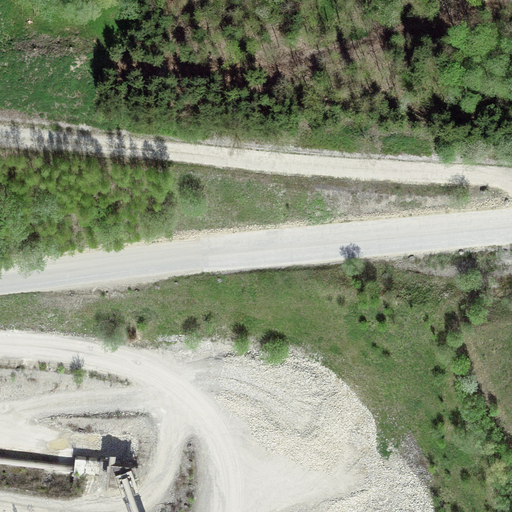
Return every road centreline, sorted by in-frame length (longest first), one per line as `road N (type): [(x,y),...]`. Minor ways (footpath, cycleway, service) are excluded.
road 1 (track): [(0,133),(511,184)]
road 2 (track): [(0,345),(58,349),(173,378),(166,479),(116,510),(0,501)]
road 3 (track): [(173,378),(236,421),(226,511)]
